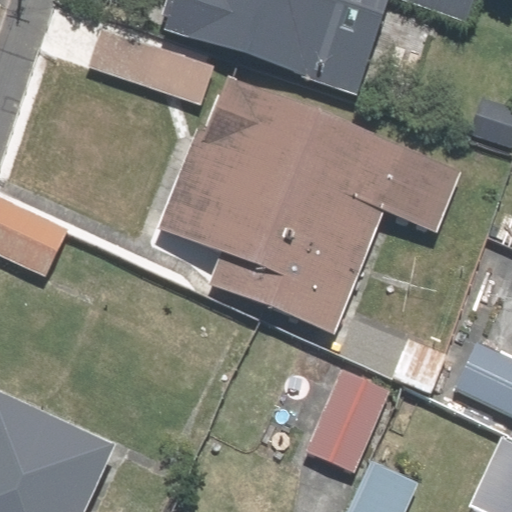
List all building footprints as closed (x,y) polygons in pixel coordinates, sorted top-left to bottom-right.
[(164,0),(154,29),(341,97),(376,0),(382,0),(459,28),(469,0),(164,0)] [(207,263),(195,295),(310,339),(306,349),(335,360),(376,252),(363,247),(371,224),(416,240),(444,166),(215,80),(193,138),(184,134),(145,239),(207,263)] [(511,147),(511,91),(477,80),(457,142),(508,159),(511,147)] [(0,184),(0,268),(32,284),(65,217),(0,184)] [(442,361),(397,341),(378,383),(422,403),(442,361)] [(511,365),(470,344),(445,391),(511,425),(511,423),(511,365)] [(382,391),(335,367),(289,457),(337,481),(382,391)] [(0,398),(0,511),(75,511),(105,447),(0,398)] [(511,511),(511,439),(496,432),(455,511),(511,511)] [(400,511),(412,488),(360,463),(336,511),(400,511)]
